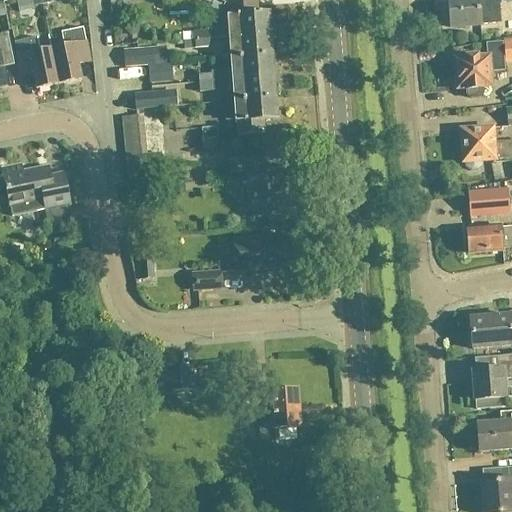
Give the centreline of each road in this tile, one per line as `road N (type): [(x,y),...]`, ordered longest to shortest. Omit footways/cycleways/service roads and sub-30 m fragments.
road 1 (residential): [(355,315),(161,332),(137,325),(120,300),(95,167)]
road 2 (tertiary): [(355,315),(331,0)]
road 3 (residential): [(420,304),(396,0)]
road 4 (residential): [(438,511),(420,304)]
road 5 (tertiary): [(370,511),(355,315)]
road 6 (residential): [(95,167),(109,146),(95,0)]
road 7 (residential): [(95,167),(82,132),(48,124),(0,135)]
